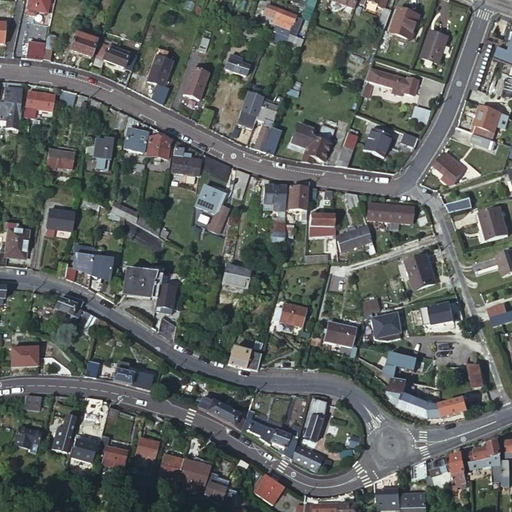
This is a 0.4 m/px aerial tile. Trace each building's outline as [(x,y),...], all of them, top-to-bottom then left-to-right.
[(50,0),(30,0),(28,10),(31,11),(30,16),(36,17),(37,12),(48,15),(50,0)] [(329,0),(329,1),(354,10),(356,4),(357,0),(329,0)] [(369,0),(368,2),(378,6),(377,7),(385,9),(387,0),(369,0)] [(285,45),(284,48),(299,53),(303,40),(296,38),(290,36),(293,28),(299,31),(302,21),(296,19),(296,17),(267,6),(263,16),(273,20),(269,31),(277,34),(280,35),(278,40),(275,39),(274,41),(285,45)] [(378,44),(390,13),(383,10),(376,32),(371,30),(369,36),(375,38),(373,43),(378,44)] [(420,17),(399,10),(390,34),(412,41),(420,17)] [(247,19),(241,17),(239,23),(246,25),(247,19)] [(263,34),(240,27),(237,34),(261,41),(263,34)] [(290,36),(296,38),(299,31),(293,28),(290,36)] [(449,39),(430,32),(421,59),(439,65),(449,39)] [(98,42),(76,35),(70,52),(92,60),(98,42)] [(56,38),(48,36),(47,42),(43,61),(48,62),(50,63),(56,38)] [(36,48),(33,60),(35,60),(43,61),(47,42),(36,39),(34,47),(36,48)] [(210,41),(203,39),(199,52),(206,53),(210,41)] [(493,44),(486,42),(472,84),(470,90),(486,95),(496,67),(510,72),(511,65),(511,58),(501,54),(502,51),(503,48),(500,47),(493,44)] [(103,63),(132,73),(137,58),(109,48),(101,45),(96,60),(103,63)] [(159,52),(156,58),(173,64),(175,58),(159,52)] [(242,61),(230,57),(225,70),(246,78),(250,68),(241,65),(242,61)] [(173,64),(156,58),(148,83),(164,89),(173,64)] [(200,101),(210,74),(192,67),(182,95),(200,101)] [(405,81),(379,74),(376,85),(393,89),(391,95),(401,97),(401,94),(414,97),(417,83),(405,79),(405,81)] [(496,82),(490,97),(511,104),(511,88),(504,86),(505,85),(496,82)] [(8,83),(6,83),(5,105),(1,105),(0,120),(9,121),(8,129),(17,130),(18,122),(21,122),(23,107),(21,107),(22,85),(8,83)] [(372,88),(365,86),(361,97),(368,100),(372,88)] [(73,94),(62,91),(60,111),(76,113),(79,95),(73,94)] [(262,103),(264,99),(247,93),(237,125),(253,131),(256,122),(262,103)] [(54,98),(28,94),(25,118),(37,120),(38,111),(52,113),(54,98)] [(280,107),(283,98),(276,95),(272,105),(280,107)] [(101,103),(92,99),(90,113),(98,114),(101,103)] [(279,109),(262,103),(256,122),(263,124),(254,149),(260,152),(263,153),(271,130),(277,115),(279,109)] [(509,117),(511,108),(505,106),(502,115),(509,117)] [(501,114),(480,107),(473,126),(476,127),(494,133),(501,114)] [(429,112),(415,108),(411,121),(426,125),(429,112)] [(204,110),(199,124),(207,128),(209,129),(215,113),(204,110)] [(122,114),(119,112),(116,129),(125,130),(127,116),(122,114)] [(369,121),(352,115),(348,126),(366,132),(369,121)] [(127,116),(125,130),(129,131),(124,149),(143,154),(148,136),(132,131),(135,120),(127,116)] [(305,148),(307,149),(313,131),(312,131),(311,131),(298,126),(292,144),(305,148)] [(318,133),(313,131),(307,149),(302,162),(313,164),(314,159),(324,163),(335,131),(321,126),(318,133)] [(494,133),(476,127),(473,135),(485,139),(491,141),(494,133)] [(273,131),(271,130),(263,153),(270,155),(274,156),(281,134),(273,131)] [(163,134),(157,131),(156,140),(150,139),(148,158),(154,159),(153,162),(161,164),(162,161),(168,161),(171,138),(163,134)] [(390,138),(371,131),(364,151),(384,158),(390,138)] [(419,140),(403,134),(399,142),(414,147),(419,140)] [(341,168),(346,169),(357,139),(345,135),(341,148),(335,167),(341,168)] [(485,139),(473,135),(470,142),(493,150),(496,142),(491,141),(485,139)] [(112,142),(105,141),(105,144),(96,142),(95,148),(88,147),(87,155),(94,156),(93,160),(110,162),(112,142)] [(75,150),(67,149),(67,154),(59,153),(56,168),(72,171),(75,150)] [(183,151),(174,149),(171,173),(187,175),(195,176),(199,177),(201,161),(190,159),(191,156),(183,155),(183,151)] [(440,180),(449,187),(456,184),(455,183),(462,176),(460,174),(462,172),(459,170),(462,167),(444,153),(433,167),(444,176),(440,180)] [(216,161),(206,155),(202,171),(210,175),(216,161)] [(144,173),(145,166),(134,164),(133,171),(144,173)] [(228,181),(233,169),(224,165),(219,177),(228,181)] [(243,172),(241,172),(237,184),(245,186),(248,174),(243,172)] [(195,176),(187,175),(186,183),(194,184),(195,176)] [(285,228),(286,219),(284,218),(285,188),(264,186),(264,205),(273,205),(273,211),(278,212),(278,219),(271,219),(271,245),(284,246),(285,238),(285,228)] [(216,215),(217,216),(220,208),(225,197),(204,188),(196,207),(216,215)] [(312,189),(307,188),(307,190),(307,200),(315,200),(316,189),(312,189)] [(307,200),(307,190),(289,189),(288,210),(302,211),(302,221),(306,221),(307,200)] [(360,206),(356,195),(345,193),(350,209),(360,206)] [(78,197),(77,203),(88,208),(93,208),(100,212),(100,207),(78,197)] [(448,213),(472,209),(471,200),(447,204),(448,213)] [(114,203),(113,213),(126,220),(137,226),(138,215),(114,203)] [(391,207),(368,206),(368,222),(391,223),(391,207)] [(113,213),(100,207),(100,212),(99,217),(125,223),(126,220),(113,213)] [(413,208),(391,207),(391,223),(412,224),(413,208)] [(229,211),(220,208),(217,216),(216,215),(209,231),(219,235),(229,211)] [(500,209),(478,215),(486,242),(507,236),(500,209)] [(73,233),(75,215),(49,211),(45,236),(54,238),(55,230),(73,233)] [(150,234),(159,239),(161,227),(138,215),(137,226),(150,234)] [(335,236),(334,217),(310,216),(309,237),(335,236)] [(368,250),(370,256),(376,254),(367,227),(355,231),(354,228),(347,231),(348,233),(340,236),(342,241),(339,242),(342,250),(344,249),(344,251),(368,243),(370,249),(368,250)] [(293,228),(285,228),(285,238),(292,239),(293,228)] [(1,254),(0,256),(0,257),(0,267),(6,267),(7,259),(26,261),(29,234),(15,232),(8,231),(5,255),(1,254)] [(421,250),(418,240),(401,246),(404,255),(421,250)] [(91,273),(90,278),(97,279),(101,280),(110,281),(112,262),(101,260),(102,251),(94,249),(93,256),(91,273)] [(511,251),(495,257),(502,278),(511,274),(511,251)] [(305,257),(304,264),(338,262),(337,257),(337,254),(327,254),(327,257),(305,257)] [(67,269),(66,280),(67,281),(72,283),(74,271),(91,273),(93,256),(90,255),(90,259),(74,257),(72,270),(67,269)] [(427,256),(405,263),(414,291),(436,284),(427,256)] [(59,265),(58,277),(59,277),(66,280),(67,269),(68,267),(59,265)] [(138,274),(161,277),(162,271),(138,267),(138,274)] [(250,273),(226,267),(223,285),(246,289),(250,273)] [(160,287),(161,277),(138,274),(127,272),(123,297),(156,301),(158,287),(160,287)] [(156,301),(156,308),(172,310),(175,289),(160,287),(158,287),(156,301)] [(375,296),(363,298),(366,312),(378,310),(375,296)] [(75,306),(58,300),(53,317),(71,323),(74,315),(79,318),(82,311),(76,309),(77,307),(75,306)] [(306,310),(284,305),(282,310),(276,308),(274,320),(302,327),(306,310)] [(490,320),(506,315),(503,306),(487,311),(490,320)] [(99,321),(85,313),(80,325),(94,333),(99,321)] [(490,320),(493,328),(509,323),(506,315),(490,320)] [(355,330),(328,324),(324,340),(352,347),(355,330)] [(38,349),(11,350),(11,368),(38,367),(38,349)] [(230,356),(227,365),(230,366),(234,367),(241,369),(245,370),(251,371),(257,371),(257,369),(260,357),(234,349),(232,356),(230,356)] [(416,361),(389,354),(387,365),(381,373),(392,379),(388,395),(398,409),(427,419),(442,418),(468,412),(464,401),(439,407),(428,405),(404,395),(406,382),(393,380),(396,367),(413,371),(416,361)] [(89,364),(86,378),(91,379),(96,380),(100,366),(89,364)] [(480,367),(469,368),(473,390),(484,387),(480,367)] [(114,379),(113,382),(133,387),(149,392),(152,378),(140,376),(140,373),(135,372),(134,376),(108,370),(107,377),(114,379)] [(33,397),(26,397),(26,410),(40,411),(41,398),(34,397),(33,397)] [(92,400),(88,399),(85,412),(100,416),(104,401),(92,400)] [(203,399),(198,409),(205,412),(218,419),(230,425),(242,431),(243,428),(245,421),(240,418),(240,417),(212,403),(203,399)] [(61,401),(52,400),(49,412),(58,414),(61,401)] [(324,405),(312,402),(303,434),(305,434),(303,440),(314,443),(319,428),(321,424),(322,420),(324,405)] [(119,412),(109,409),(106,424),(115,426),(119,412)] [(77,422),(66,418),(56,450),(67,453),(77,422)] [(251,421),(246,418),(245,421),(243,428),(261,438),(260,439),(269,446),(270,443),(285,449),(284,452),(280,449),(278,453),(283,456),(291,460),(295,446),(296,443),(288,440),(289,437),(272,431),(265,428),(251,421)] [(152,420),(146,419),(144,432),(150,433),(152,420)] [(42,434),(21,429),(19,430),(15,447),(30,450),(32,444),(39,446),(42,434)] [(102,437),(99,452),(106,454),(104,459),(125,464),(128,454),(107,449),(110,439),(102,437)] [(76,442),(95,448),(97,443),(95,441),(83,438),(78,438),(76,442)] [(159,444),(140,439),(136,451),(139,452),(137,457),(149,460),(147,469),(152,470),(159,444)] [(502,455),(501,454),(501,470),(501,482),(501,488),(506,488),(506,486),(509,486),(509,469),(509,464),(511,463),(511,441),(505,442),(507,454),(502,455)] [(76,442),(74,442),(71,452),(74,452),(72,458),(92,464),(96,448),(95,448),(76,442)] [(501,470),(501,454),(499,445),(488,447),(489,449),(465,454),(467,465),(492,459),(493,464),(492,464),(492,467),(487,468),(490,484),(501,482),(501,470)] [(322,459),(295,446),(291,460),(316,471),(322,459)] [(457,449),(451,451),(451,460),(451,476),(455,475),(463,473),(465,467),(464,465),(462,455),(461,448),(457,449)] [(168,477),(177,480),(183,462),(164,456),(158,480),(167,482),(168,477)] [(244,460),(241,458),(234,470),(243,476),(247,470),(249,463),(244,460)] [(492,459),(467,465),(468,469),(492,464),(493,464),(492,459)] [(426,481),(427,490),(432,490),(433,490),(452,486),(452,481),(451,476),(451,460),(428,467),(431,477),(426,477),(426,481)] [(183,462),(177,480),(184,482),(182,489),(194,491),(199,476),(190,473),(192,464),(183,462)] [(415,466),(414,467),(414,481),(426,481),(426,477),(426,462),(415,466)] [(130,474),(123,472),(121,480),(128,482),(130,474)] [(374,483),(375,492),(377,492),(400,491),(399,473),(388,478),(374,483)] [(130,474),(128,482),(152,488),(154,481),(130,474)] [(213,476),(210,475),(201,497),(204,498),(209,485),(213,476)] [(81,479),(67,476),(65,482),(80,484),(81,479)] [(254,492),(264,478),(261,476),(252,490),(254,492)] [(283,491),(264,478),(254,492),(273,505),(283,491)] [(172,487),(154,481),(152,488),(173,494),(176,494),(178,486),(176,486),(173,485),(172,487)] [(231,508),(230,510),(239,511),(239,508),(232,506),(234,500),(225,496),(226,492),(209,485),(204,498),(231,508)] [(400,509),(400,491),(377,492),(378,510),(400,509)] [(353,492),(344,495),(344,504),(314,504),(313,511),(355,511),(356,505),(353,492)] [(426,511),(426,495),(401,496),(402,511),(426,511)]
